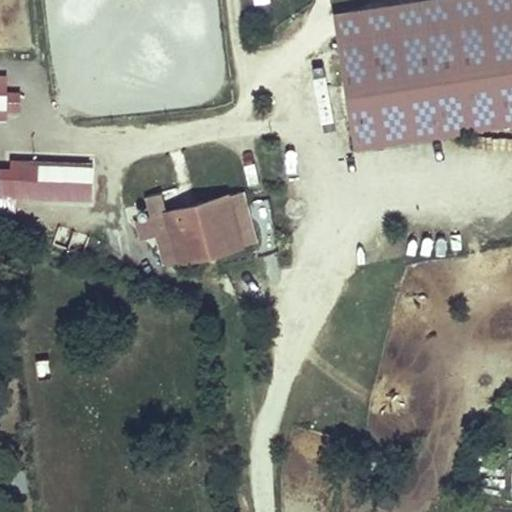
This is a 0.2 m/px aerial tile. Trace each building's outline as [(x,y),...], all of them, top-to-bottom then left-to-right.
[(356,147),(511,125),(511,0),(431,0),(337,14),(356,147)] [(15,179),(15,195),(91,197),(92,166),(16,164),(15,179)] [(15,179),(0,179),(0,181),(0,194),(15,195),(15,179)] [(170,213),(164,192),(151,195),(156,216),(170,213)] [(170,213),(156,216),(161,236),(169,265),(259,242),(246,193),(170,213)] [(0,210),(14,211),(15,195),(0,194),(0,210)] [(156,216),(140,220),(145,240),(161,236),(156,216)] [(480,469),(480,494),(511,494),(510,469),(480,469)]
